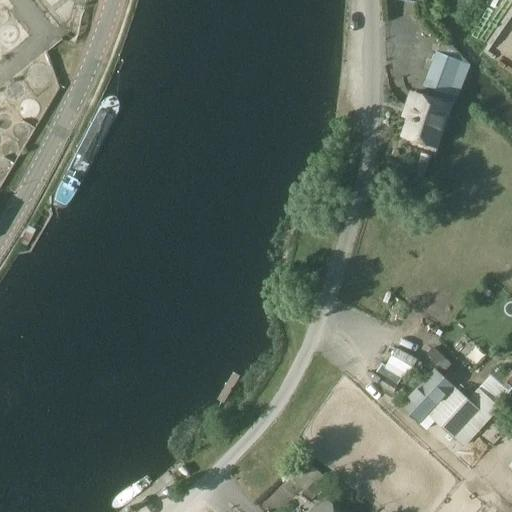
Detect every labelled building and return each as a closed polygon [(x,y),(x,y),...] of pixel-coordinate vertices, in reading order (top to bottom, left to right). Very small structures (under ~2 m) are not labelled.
[(446,95),(458,63),(435,55),(423,86),(446,95)] [(411,94),(407,105),(406,107),(414,110),(401,148),(430,157),(448,106),(411,94)] [(33,236),(25,231),(19,241),(28,246),(33,236)] [(503,376),(511,383),(511,371),(509,369),(503,376)] [(428,416),(454,388),(434,371),(400,407),(420,425),(428,416)] [(497,378),(489,372),(478,387),(486,393),(497,378)] [(454,388),(428,416),(453,439),(478,411),(454,388)] [(339,511),(326,500),(316,511),(339,511)]
